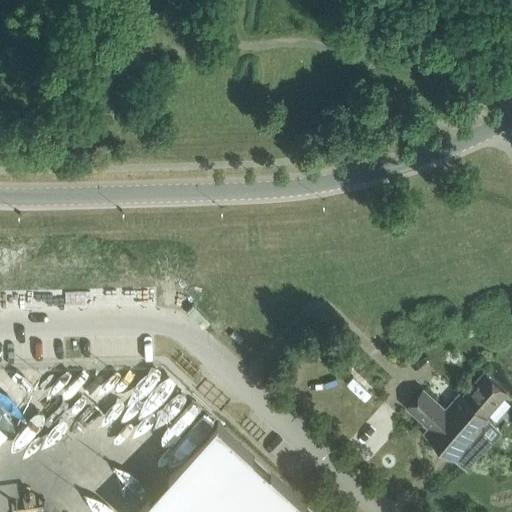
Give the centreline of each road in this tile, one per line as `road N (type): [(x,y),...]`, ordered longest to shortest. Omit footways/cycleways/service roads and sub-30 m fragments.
road 1 (tertiary): [(0,197),(327,183),(440,152),(511,118)]
road 2 (unclassified): [(381,511),(173,323),(0,323)]
